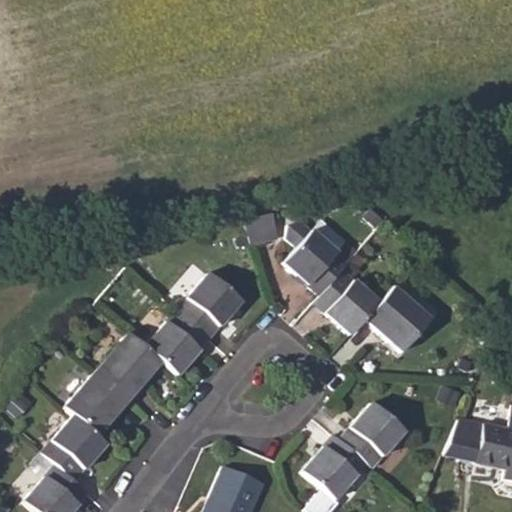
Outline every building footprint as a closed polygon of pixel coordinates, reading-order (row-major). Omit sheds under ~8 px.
[(238,221),(246,246),(275,240),(270,214),(238,221)] [(277,263),(315,296),(338,271),(344,264),(306,231),(295,222),(282,226),(281,239),(290,248),(277,263)] [(374,303),(338,271),(315,296),(308,304),(344,337),(358,321),(374,303)] [(171,310),(204,339),(236,303),(202,274),(171,310)] [(374,303),(358,321),(395,353),(424,319),(388,287),(374,303)] [(171,310),(138,347),(156,363),(172,377),(204,339),(171,310)] [(124,400),(156,363),(138,347),(123,334),(90,371),(124,400)] [(67,416),(92,437),(124,400),(90,371),(58,408),(67,416)] [(364,403),(333,440),(360,463),(368,470),(398,432),(364,403)] [(471,463),(500,470),(498,480),(511,482),(511,411),(507,410),(503,429),(453,418),(437,457),(471,463)] [(49,466),(68,482),(100,445),(92,437),(67,416),(34,453),(49,466)] [(295,472),(330,501),(360,463),(333,440),(326,435),(295,472)] [(49,466),(34,453),(24,465),(39,477),(49,466)] [(68,482),(49,466),(39,477),(17,502),(28,511),(65,511),(81,494),(68,482)] [(218,467),(198,511),(247,511),(259,485),(218,467)]
